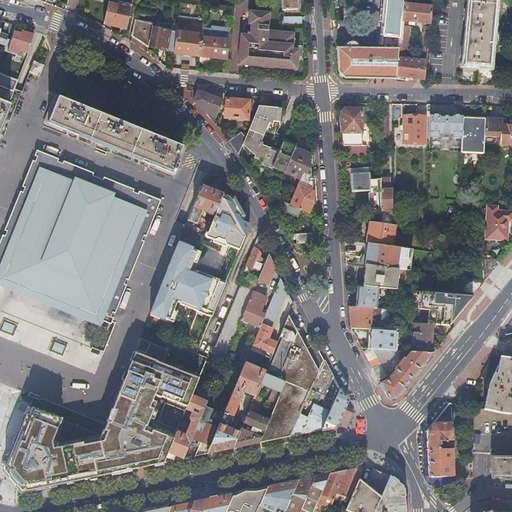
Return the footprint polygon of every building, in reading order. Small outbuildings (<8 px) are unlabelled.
[(281,0),(281,10),(296,9),(295,0),(281,0)] [(399,26),(400,24),(400,20),(402,3),(401,0),(385,0),(383,25),(399,26)] [(468,0),(467,9),(462,9),(463,13),(461,19),(466,21),(464,47),(458,48),(460,53),(457,57),(463,59),(462,65),(489,67),(495,0),(468,0)] [(111,25),(126,29),(131,6),(108,1),(103,21),(112,23),(111,25)] [(400,20),(429,23),(431,6),(402,3),(400,20)] [(282,69),(281,32),(268,31),(269,13),(249,12),(247,35),(240,36),(237,65),(282,69)] [(132,36),(147,46),(152,23),(135,20),(132,36)] [(173,53),(199,56),(202,29),(203,25),(177,21),(175,32),(173,53)] [(405,77),(423,79),(429,27),(423,26),(423,27),(422,31),(421,31),(420,42),(421,43),(419,60),(405,59),(408,25),(400,24),(399,26),(398,48),(395,79),(404,80),(405,77)] [(149,47),(173,53),(175,32),(152,27),(149,47)] [(212,57),(227,59),(229,29),(211,27),(211,30),(202,29),(199,56),(199,60),(201,63),(204,64),(207,61),(212,62),(212,57)] [(0,44),(5,46),(8,35),(0,32),(0,31),(1,29),(0,28),(0,44)] [(12,32),(10,39),(6,53),(16,56),(17,50),(27,53),(32,35),(33,34),(22,31),(21,35),(12,32)] [(293,33),(281,32),(282,69),(296,70),(298,50),(292,49),(293,33)] [(388,79),(395,79),(398,48),(358,47),(357,47),(357,46),(357,45),(357,44),(356,44),(356,43),(355,43),(354,42),(353,42),(352,41),(351,41),(350,42),(349,42),(348,43),(347,43),(347,44),(346,44),(346,45),(346,46),(346,47),(346,48),(337,47),(338,73),(344,79),(388,79)] [(42,66),(32,62),(28,72),(38,76),(42,66)] [(0,127),(9,106),(7,105),(12,92),(16,80),(0,73),(0,127)] [(204,94),(197,92),(192,101),(204,113),(205,114),(211,116),(210,119),(214,122),(215,120),(225,94),(214,93),(212,97),(204,94)] [(71,100),(54,94),(42,124),(62,132),(62,130),(89,141),(89,139),(99,115),(82,108),(74,105),(70,103),(71,100)] [(249,101),(225,99),(224,118),(247,120),(249,101)] [(278,108),(257,107),(248,131),(262,137),(268,124),(272,126),(272,122),(277,122),(278,108)] [(344,108),(340,112),(343,146),(348,146),(349,155),(366,155),(365,145),(361,145),(360,109),(344,108)] [(100,115),(99,115),(89,139),(89,141),(90,141),(108,148),(108,147),(118,122),(116,121),(100,115)] [(424,116),(403,116),(403,143),(423,143),(424,116)] [(484,118),(462,117),(462,126),(461,143),(461,149),(482,151),(484,118)] [(108,147),(108,148),(109,148),(155,167),(154,170),(174,177),(186,147),(169,140),(169,142),(164,140),(123,124),(118,122),(108,147)] [(461,143),(462,126),(434,125),(434,142),(461,143)] [(511,150),(511,125),(500,125),(499,144),(511,145),(511,151),(511,150)] [(262,137),(248,131),(245,138),(242,145),(255,157),(254,159),(261,162),(259,166),(271,170),(272,168),(278,154),(268,150),(269,149),(259,145),(262,137)] [(241,133),(228,142),(238,155),(242,145),(245,138),(241,133)] [(294,147),(282,142),(279,151),(278,154),(272,168),(284,173),(294,147)] [(310,154),(294,147),(284,173),(299,180),(302,173),(310,176),(309,156),(310,154)] [(0,277),(33,291),(52,298),(99,317),(98,320),(110,325),(112,319),(110,318),(112,313),(114,314),(126,286),(123,285),(125,280),(127,281),(143,242),(141,241),(142,237),(145,238),(160,201),(138,192),(137,195),(132,193),(133,190),(103,178),(102,180),(97,178),(92,176),(93,174),(79,168),(62,161),(61,164),(57,162),(58,159),(36,151),(34,156),(37,157),(35,162),(32,161),(21,187),(24,188),(22,193),(20,192),(4,231),(6,232),(6,233),(4,237),(2,236),(0,240),(0,277)] [(381,210),(381,189),(381,181),(375,181),(369,176),(369,172),(370,172),(370,167),(348,169),(348,173),(350,173),(352,192),(369,190),(370,215),(381,214),(381,210)] [(310,176),(302,173),(299,180),(297,185),(289,205),(300,209),(308,213),(313,202),(313,191),(312,190),(311,177),(310,176)] [(218,193),(201,186),(184,229),(191,232),(194,223),(196,224),(201,211),(204,212),(202,215),(205,216),(207,213),(214,216),(223,194),(218,193)] [(392,210),(392,189),(381,189),(381,210),(392,210)] [(231,198),(223,194),(214,216),(207,234),(204,235),(205,238),(225,247),(227,244),(238,249),(249,223),(243,221),(245,216),(241,209),(234,196),(231,198)] [(297,217),(300,209),(289,205),(288,204),(283,202),(284,212),(297,217)] [(497,206),(487,205),(485,239),(506,240),(507,221),(511,221),(511,220),(511,210),(497,210),(497,206)] [(395,225),(392,224),(392,225),(370,222),(367,243),(392,246),(395,225)] [(249,223),(238,249),(239,249),(249,223)] [(319,242),(318,233),(296,234),(296,244),(319,242)] [(263,247),(257,236),(245,265),(260,272),(265,261),(262,260),(258,258),(259,255),(260,254),(258,250),(263,247)] [(187,245),(178,242),(167,271),(174,274),(173,276),(170,274),(168,279),(172,280),(171,283),(163,280),(149,316),(158,319),(159,316),(169,320),(177,298),(180,299),(182,303),(211,315),(225,282),(196,270),(190,273),(188,272),(196,253),(186,249),(187,245)] [(408,249),(392,246),(367,243),(365,264),(403,270),(405,270),(408,249)] [(274,268),(267,255),(265,261),(260,272),(257,281),(260,282),(259,284),(264,286),(265,284),(267,285),(274,268)] [(481,255),(481,259),(483,281),(485,281),(499,263),(490,256),(481,255)] [(403,270),(365,264),(362,286),(378,288),(392,289),(400,289),(403,270)] [(287,292),(279,278),(264,315),(259,327),(223,413),(231,416),(239,397),(239,393),(240,390),(253,396),(259,383),(263,373),(269,358),(270,358),(276,343),(267,339),(271,329),(287,292)] [(483,281),(465,278),(463,291),(475,292),(485,281),(483,281)] [(253,291),(240,285),(212,353),(214,354),(211,361),(221,366),(224,359),(241,319),(252,292),(253,291)] [(362,286),(356,286),(355,307),(371,308),(376,309),(378,288),(362,286)] [(458,294),(421,291),(420,308),(430,309),(428,323),(433,323),(450,324),(473,295),(458,294)] [(252,292),(241,319),(259,327),(264,315),(259,313),(265,298),(252,292)] [(355,307),(349,307),(350,328),(369,329),(371,308),(355,307)] [(390,319),(391,309),(382,309),(382,319),(390,319)] [(278,338),(276,343),(270,358),(269,358),(263,373),(277,379),(291,344),(296,331),(287,314),(278,338)] [(1,330),(15,334),(18,324),(4,320),(1,330)] [(428,323),(406,322),(405,332),(412,332),(411,351),(411,352),(430,353),(430,352),(433,323),(428,323)] [(370,329),(369,348),(373,349),(395,350),(396,331),(370,329)] [(300,339),(296,331),(291,344),(277,379),(284,382),(274,404),(267,421),(258,443),(290,436),(303,407),(310,390),(319,371),(323,361),(314,344),(305,349),(304,346),(300,339)] [(303,338),(300,339),(304,346),(312,341),(310,337),(303,338)] [(165,403),(184,411),(188,403),(190,397),(196,382),(198,378),(161,364),(167,350),(139,339),(102,432),(83,479),(91,477),(163,462),(177,429),(157,422),(165,403)] [(62,352),(64,344),(55,342),(53,350),(62,352)] [(395,350),(373,349),(386,376),(398,361),(398,356),(401,350),(395,350)] [(387,379),(379,383),(387,398),(395,399),(433,353),(430,352),(430,353),(411,352),(411,351),(410,351),(387,379)] [(489,384),(483,409),(501,413),(510,414),(511,403),(511,357),(500,355),(496,373),(493,373),(489,384)] [(198,378),(196,382),(203,385),(212,363),(205,361),(201,370),(198,378)] [(303,407),(290,436),(320,430),(338,389),(337,387),(323,361),(319,371),(310,390),(325,397),(322,404),(324,407),(323,410),(315,406),(317,402),(315,401),(310,412),(304,410),(305,408),(303,407)] [(263,373),(259,383),(272,389),(267,401),(274,404),(284,382),(277,379),(263,373)] [(338,389),(320,430),(327,428),(336,426),(346,404),(338,389)] [(177,429),(163,462),(176,460),(183,458),(197,423),(205,405),(206,403),(190,397),(188,403),(184,411),(177,429)] [(449,401),(431,424),(451,424),(451,402),(449,401)] [(238,433),(231,448),(241,446),(258,443),(267,421),(251,414),(254,405),(250,403),(238,433)] [(83,479),(102,432),(30,405),(8,465),(26,491),(83,479)] [(212,408),(205,405),(197,423),(183,458),(197,455),(206,453),(217,429),(218,424),(219,423),(208,418),(212,408)] [(217,429),(206,453),(220,451),(224,450),(231,448),(238,433),(218,424),(217,429)] [(452,444),(451,424),(431,424),(427,429),(427,449),(438,449),(438,445),(439,445),(440,447),(452,447),(452,444)] [(438,449),(427,449),(428,476),(453,476),(453,467),(447,467),(446,465),(448,465),(448,454),(443,454),(443,457),(438,457),(438,449)] [(511,477),(511,457),(491,457),(491,477),(511,477)] [(357,481),(349,500),(344,511),(345,511),(373,511),(379,498),(388,476),(378,467),(374,465),(364,486),(357,481)] [(353,469),(344,471),(332,500),(335,501),(337,496),(349,500),(357,481),(363,467),(353,469)] [(336,472),(327,474),(315,502),(318,504),(317,507),(319,508),(321,505),(325,507),(328,499),(332,501),(332,500),(344,471),(336,472)] [(320,476),(313,477),(300,509),(306,511),(311,511),(315,502),(327,474),(320,476)] [(401,486),(388,476),(379,498),(383,499),(383,507),(386,509),(385,511),(404,511),(404,509),(401,486)] [(305,479),(297,481),(284,510),(289,511),(298,511),(300,509),(313,477),(305,479)] [(280,484),(266,487),(258,506),(271,511),(273,511),(276,507),(284,510),(297,481),(280,484)] [(248,491),(231,495),(223,511),(254,511),(257,506),(258,507),(258,506),(266,487),(248,491)] [(215,498),(192,503),(188,511),(223,511),(231,495),(215,498)] [(178,506),(169,508),(166,511),(188,511),(192,503),(178,506)]
